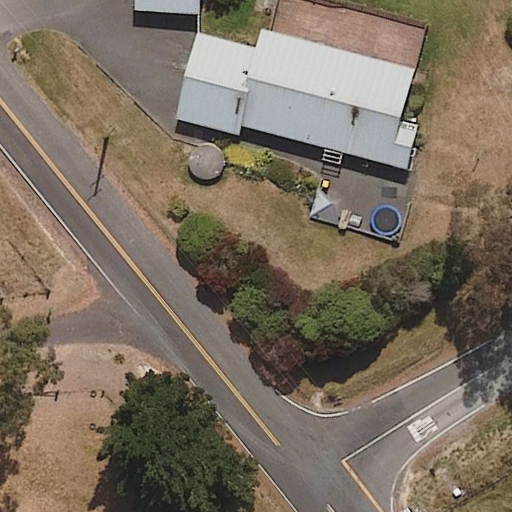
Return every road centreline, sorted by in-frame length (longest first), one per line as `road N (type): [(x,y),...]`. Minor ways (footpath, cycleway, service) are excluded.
road 1 (unclassified): [(0,102),(306,481)]
road 2 (unclassified): [(306,481),(511,362)]
